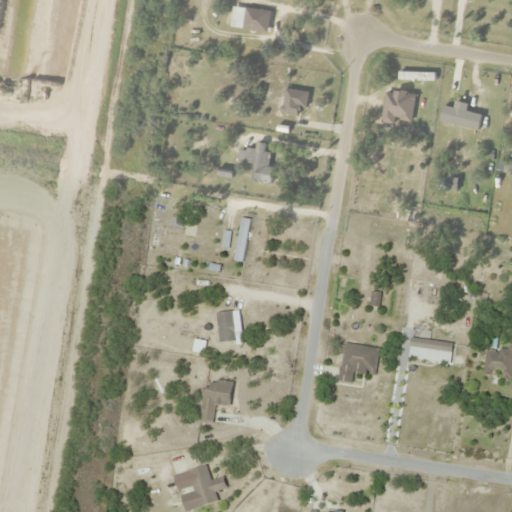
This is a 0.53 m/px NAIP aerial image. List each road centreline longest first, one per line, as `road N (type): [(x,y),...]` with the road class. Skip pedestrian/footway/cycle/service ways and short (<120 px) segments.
road 1 (residential): [(292,450),(363,40)]
road 2 (residential): [(292,450),(511,482)]
road 3 (residential): [(363,40),(511,63)]
